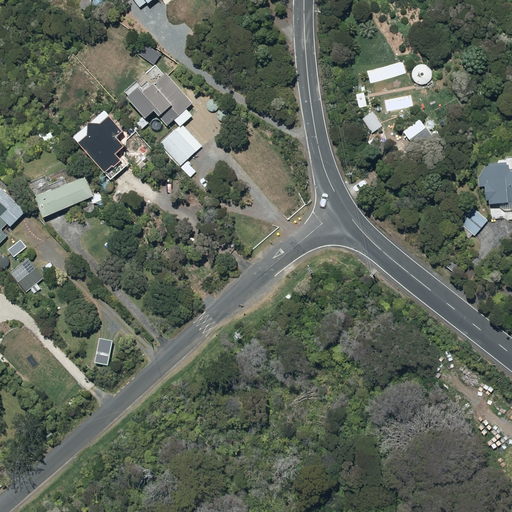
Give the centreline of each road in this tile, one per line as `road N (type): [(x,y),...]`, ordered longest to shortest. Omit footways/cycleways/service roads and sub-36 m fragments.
road 1 (unclassified): [(343,207),(0,507)]
road 2 (secondary): [(511,354),(385,253),(343,207)]
road 3 (secondary): [(343,207),(318,143),(303,0)]
